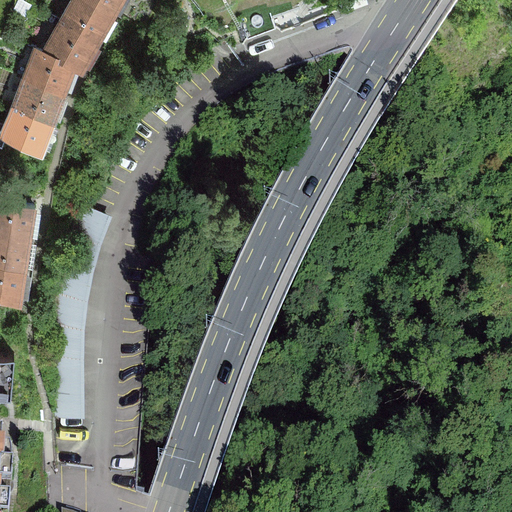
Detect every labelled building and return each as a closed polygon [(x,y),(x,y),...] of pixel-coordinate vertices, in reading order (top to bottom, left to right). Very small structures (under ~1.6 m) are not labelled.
[(83,70),(123,0),(69,0),(44,46),(75,65),(83,70)] [(0,131),(0,139),(42,154),(75,65),(34,45),(0,131)] [(0,311),(22,315),(36,220),(24,219),(25,213),(0,209),(0,311)] [(89,414),(85,329),(57,330),(61,416),(89,414)] [(13,357),(0,355),(0,397),(9,398),(13,357)] [(2,448),(0,448),(0,511),(6,511),(12,455),(2,454),(2,448)]
